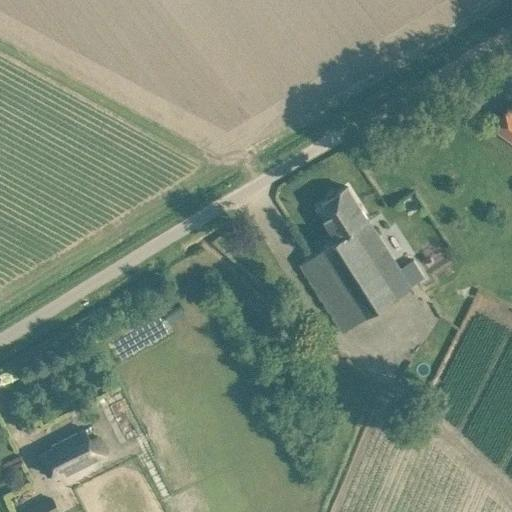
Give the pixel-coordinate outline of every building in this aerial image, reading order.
[(511,138),(511,104),(496,127),(511,138)] [(413,287),(412,285),(425,276),(414,259),(401,268),(348,186),(317,205),(338,238),(301,262),(346,331),(413,287)] [(454,348),(499,279),(484,269),(467,295),(457,289),(429,332),(440,339),(432,351),(447,360),(454,348)] [(53,447),(38,454),(49,474),(63,467),(67,474),(107,453),(98,437),(90,441),(84,429),(52,445),(53,447)] [(393,511),(408,479),(381,468),(362,511),(393,511)] [(60,511),(53,499),(26,511),(60,511)]
